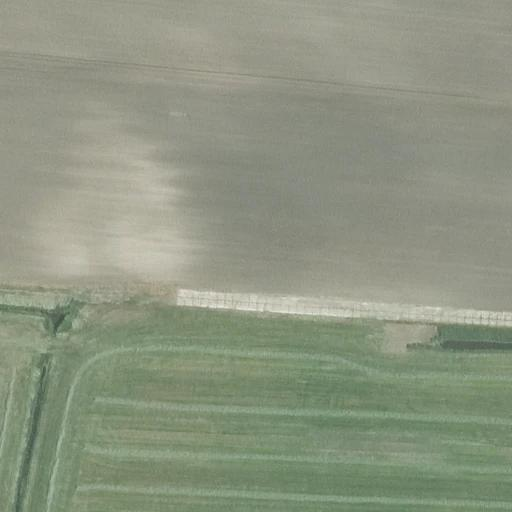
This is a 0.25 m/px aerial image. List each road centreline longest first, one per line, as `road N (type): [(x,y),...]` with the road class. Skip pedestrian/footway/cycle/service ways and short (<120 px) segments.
road 1 (track): [(0,285),(174,296),(60,348),(0,344)]
road 2 (track): [(174,296),(511,321)]
